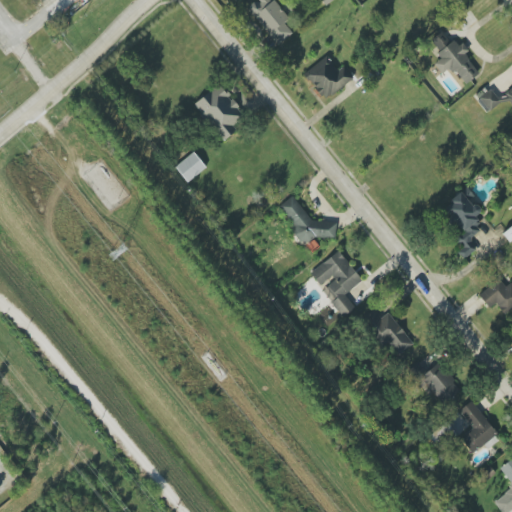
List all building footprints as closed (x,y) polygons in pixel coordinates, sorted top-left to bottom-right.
[(288,18),(272,0),(256,0),(247,8),(279,45),(292,33),(283,23),(288,18)] [(479,74),(464,54),(466,52),(456,39),(450,44),(441,32),(430,41),(442,57),(434,64),(442,74),(451,67),(464,84),(479,74)] [(343,66),(338,71),(325,56),(303,75),(326,101),(353,77),(343,66)] [(194,104),(223,141),(238,130),(231,122),(242,113),(219,84),(194,104)] [(511,105),(511,87),(496,98),(491,89),(477,99),(485,112),(507,98),(511,105)] [(206,168),(193,152),(175,167),(187,183),(206,168)] [(476,250),(469,240),(482,231),(473,217),(482,211),(467,189),(442,206),(460,233),(451,239),(464,258),(476,250)] [(328,221),(317,229),(293,196),(277,207),(305,245),(322,233),(328,242),(338,234),(328,221)] [(509,243),(511,240),(511,225),(502,234),(509,243)] [(361,282),(339,251),(310,272),(321,288),(320,288),(342,318),(355,309),(344,294),(361,282)] [(496,303),(502,314),(511,308),(511,282),(504,287),(500,280),(478,293),(487,308),(496,303)] [(389,312),(381,318),(375,310),(361,320),(380,347),(388,342),(398,355),(412,345),(389,312)] [(444,405),(461,390),(437,363),(427,372),(418,363),(408,372),(423,388),(426,385),(444,405)] [(497,435),(472,401),(459,410),(473,429),(460,438),(471,453),(497,435)] [(511,458),(499,468),(511,486),(511,487),(493,501),(500,511),(507,511),(511,509),(511,458)]
